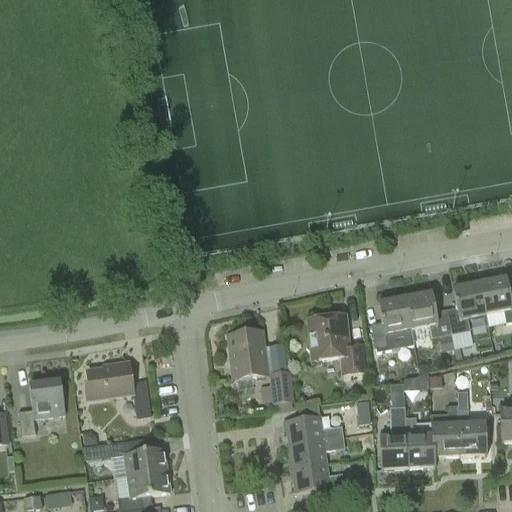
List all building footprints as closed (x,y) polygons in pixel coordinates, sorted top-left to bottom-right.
[(503,282),(477,287),(484,319),(501,315),(503,315),(506,328),(511,326),(511,288),(505,290),(503,282)] [(454,313),(445,315),(450,338),(467,335),(465,323),(484,319),(477,287),(450,293),(454,313)] [(428,297),(402,302),(408,333),(428,329),(430,342),(438,341),(441,356),(453,353),(450,338),(445,315),(432,317),(428,297)] [(392,349),(390,336),(408,333),(402,302),(376,307),(380,327),(369,329),(374,353),(392,349)] [(363,377),(360,350),(347,351),(344,321),(306,325),(311,365),(339,363),(341,379),(363,377)] [(294,406),(289,376),(266,378),(261,337),(227,341),(233,385),(268,380),(272,409),(294,406)] [(112,373),(86,376),(88,391),(84,392),(86,407),(132,400),(135,425),(150,423),(145,387),(131,389),(128,368),(112,370),(112,373)] [(35,438),(33,425),(64,421),(60,386),(28,390),(32,415),(18,416),(21,440),(35,438)] [(392,413),(404,412),(404,404),(392,405),(392,413)] [(467,409),(455,410),(458,461),(485,459),(484,427),(468,427),(467,409)] [(432,439),(433,462),(458,461),(455,410),(446,410),(446,419),(430,419),(431,429),(431,439),(432,439)] [(381,475),(407,473),(405,422),(404,412),(392,413),(389,413),(391,441),(380,442),(381,475)] [(511,445),(511,413),(500,414),(501,446),(511,445)] [(0,449),(7,449),(9,449),(5,417),(0,417),(0,449)] [(284,426),(287,450),(342,443),(340,431),(320,434),(318,421),(284,426)] [(434,472),(433,462),(432,439),(431,439),(416,440),(415,421),(405,422),(407,473),(434,472)] [(287,450),(290,474),(325,469),(324,457),(343,454),(342,443),(287,450)] [(124,460),(126,480),(166,475),(163,454),(137,457),(136,445),(109,449),(111,461),(124,460)] [(294,498),(348,491),(346,479),(327,481),(325,469),(290,474),(294,498)] [(116,503),(117,511),(144,511),(143,501),(169,498),(166,475),(126,480),(129,501),(116,503)] [(69,507),(67,494),(41,498),(44,511),(69,507)] [(40,511),(39,500),(23,502),(24,511),(40,511)]
